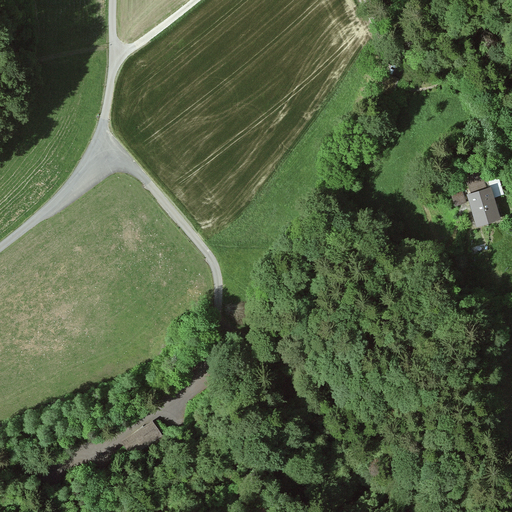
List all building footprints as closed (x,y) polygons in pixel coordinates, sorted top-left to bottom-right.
[(392,94),(399,75),(383,70),(377,89),(392,94)] [(470,189),(487,185),(484,178),(481,168),(466,174),(470,189)] [(498,173),(484,178),(487,185),(491,184),(495,196),(504,193),(498,173)] [(495,196),(491,184),(487,185),(470,189),(468,190),(476,223),(500,217),(495,196)] [(466,201),(462,189),(452,193),(456,205),(466,201)] [(152,418),(121,439),(131,454),(162,433),(152,418)]
